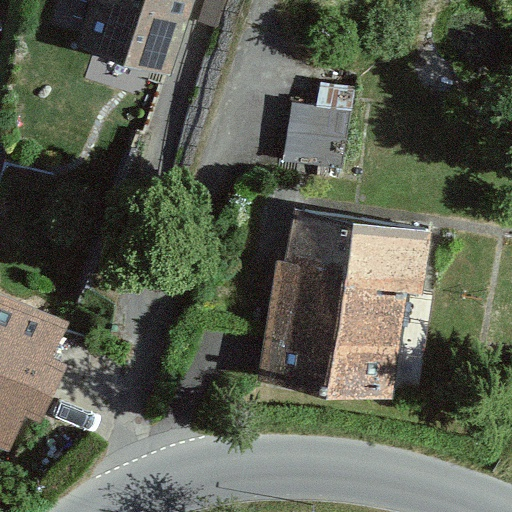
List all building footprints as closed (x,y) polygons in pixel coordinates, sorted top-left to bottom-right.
[(167,70),(189,0),(97,0),(84,43),(167,70)] [(355,186),(365,113),(295,103),(285,176),(355,186)] [(0,225),(89,249),(108,178),(9,152),(0,185),(0,225)] [(433,230),(287,207),(260,376),(384,395),(400,287),(424,291),(433,230)] [(0,441),(16,449),(64,336),(0,308),(0,441)]
